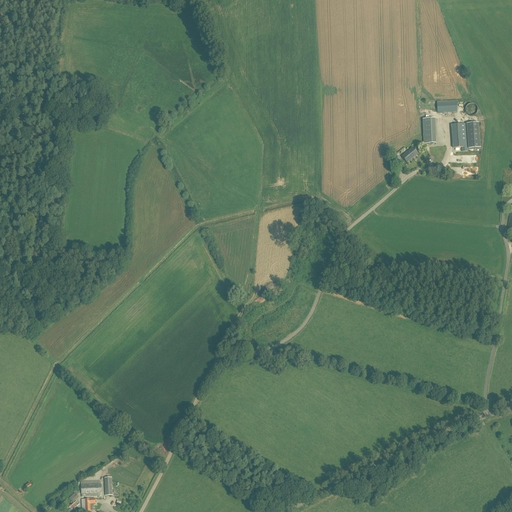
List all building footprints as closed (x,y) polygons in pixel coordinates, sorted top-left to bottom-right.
[(437,114),(457,113),(457,101),(437,102),(437,114)] [(471,117),(472,116),(473,116),(474,116),(475,115),(476,115),(476,114),(477,113),(477,112),(477,111),(477,110),(477,109),(477,108),(476,107),(476,106),(475,106),(474,105),(473,105),(472,105),(471,105),(470,105),(469,105),(468,105),(467,106),(467,107),(466,108),(466,109),(465,110),(465,111),(465,112),(466,113),(467,114),(467,115),(468,116),(469,116),(470,116),(471,117)] [(436,117),(424,118),(425,142),(436,142),(436,117)] [(468,149),(481,148),(479,123),(466,124),(468,149)] [(468,152),(466,124),(451,125),(453,149),(461,148),(462,152),(468,152)] [(408,163),(418,154),(413,148),(402,157),(408,163)] [(479,154),(455,155),(456,163),(480,162),(479,154)] [(105,496),(113,496),(111,478),(104,478),(105,496)] [(98,497),(98,494),(101,494),(101,481),(81,482),(81,494),(82,498),(98,497)] [(73,503),(79,497),(77,495),(79,494),(75,490),(73,492),(74,493),(69,499),(73,503)] [(90,511),(91,511),(90,504),(95,504),(95,499),(81,500),(82,511),(85,511),(90,511)] [(73,510),(79,505),(76,502),(70,507),(73,510)]
